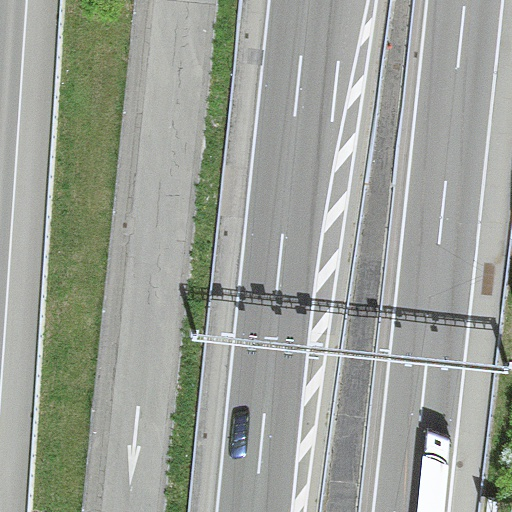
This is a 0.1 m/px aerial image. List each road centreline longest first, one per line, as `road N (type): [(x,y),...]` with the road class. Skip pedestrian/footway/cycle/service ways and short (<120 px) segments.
road 1 (motorway): [(405,511),(460,0)]
road 2 (motorway): [(310,0),(258,511)]
road 3 (secondary): [(26,0),(0,437)]
